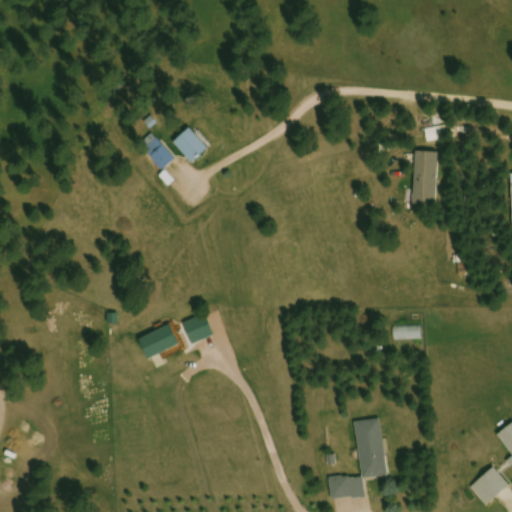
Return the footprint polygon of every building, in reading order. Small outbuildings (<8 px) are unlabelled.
[(418,121),(421,132),(434,129),(431,118),(418,121)] [(195,167),(211,152),(193,131),(177,146),(195,167)] [(422,135),(423,147),(438,145),(436,133),(422,135)] [(142,148),(167,173),(178,161),(153,137),(142,148)] [(441,155),(418,155),(416,210),(439,210),(441,155)] [(188,324),(194,345),(227,335),(221,314),(188,324)] [(143,342),(152,361),(183,347),(174,327),(143,342)] [(368,499),(366,480),(390,478),(385,421),(358,423),(364,477),(332,481),(335,503),(368,499)] [(511,465),(511,428),(501,437),(511,453),(511,461),(510,463),(511,465)] [(489,508),(511,488),(511,487),(496,469),(473,490),(489,508)]
